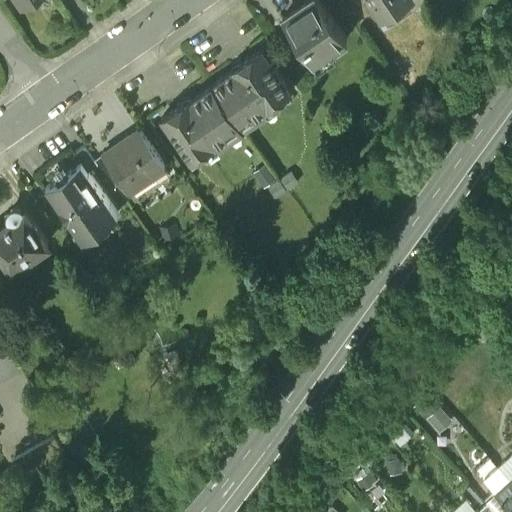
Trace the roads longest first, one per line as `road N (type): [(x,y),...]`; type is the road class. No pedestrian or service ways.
road 1 (primary): [(212,511),(511,106)]
road 2 (residential): [(43,104),(193,0)]
